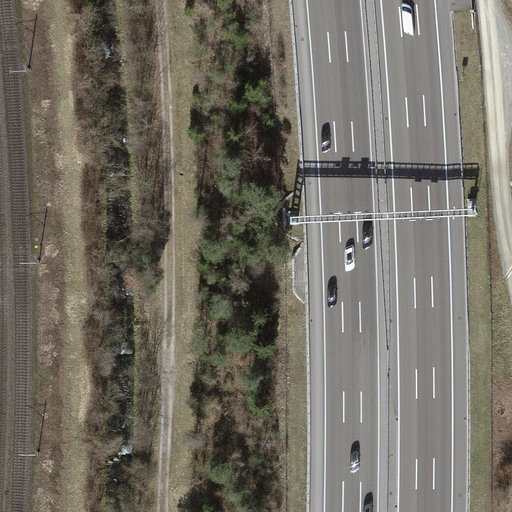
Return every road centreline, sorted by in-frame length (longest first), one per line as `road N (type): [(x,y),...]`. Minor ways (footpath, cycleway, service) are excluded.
road 1 (track): [(72,511),(76,285),(56,0)]
road 2 (motorway): [(425,511),(425,292),(408,0)]
road 3 (motorway): [(334,0),(351,293),(351,511)]
road 4 (track): [(163,511),(170,237),(160,0)]
road 5 (track): [(487,0),(511,258)]
